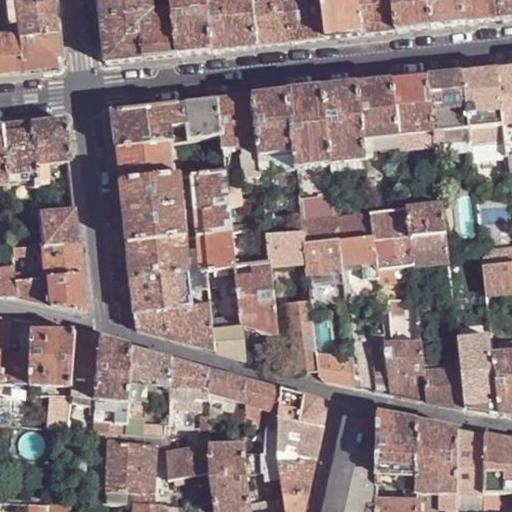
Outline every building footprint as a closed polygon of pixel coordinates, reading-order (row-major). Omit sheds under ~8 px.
[(13,0),(3,1),(6,27),(7,27),(16,26),(13,0)] [(48,0),(16,0),(13,0),(16,26),(17,26),(18,37),(19,39),(53,34),(51,14),(48,0)] [(99,0),(101,11),(102,20),(140,15),(154,14),(153,3),(154,3),(153,0),(99,0)] [(199,55),(213,53),(206,0),(171,0),(173,13),(179,57),(199,55)] [(239,50),(258,48),(252,0),(206,0),(213,53),(239,50)] [(294,44),(287,0),(252,0),(258,48),(278,46),(294,44)] [(328,40),(323,0),(287,0),(294,44),(315,42),(328,40)] [(323,0),(328,40),(351,38),(363,37),(358,0),(323,0)] [(399,33),(394,0),(358,0),(363,37),(387,34),(399,33)] [(433,29),(429,0),(394,0),(399,33),(421,31),(433,29)] [(468,26),(464,0),(429,0),(433,29),(456,27),(468,26)] [(503,22),(499,0),(464,0),(468,26),(491,23),(503,22)] [(511,0),(499,0),(503,22),(511,20),(511,0)] [(179,57),(173,13),(154,14),(140,15),(145,61),(167,58),(179,57)] [(108,65),(145,61),(140,15),(102,20),(106,48),(108,65)] [(8,38),(0,39),(0,76),(57,70),(55,53),(53,34),(19,39),(18,37),(8,38)] [(511,71),(500,72),(505,127),(507,147),(508,157),(511,157),(511,71)] [(464,77),(470,130),(505,127),(500,72),(479,75),(464,77)] [(436,137),(470,132),(470,130),(464,77),(443,79),(430,80),(436,137)] [(436,137),(430,80),(402,83),(395,84),(401,140),(436,137)] [(401,140),(395,84),(373,87),(359,88),(365,144),(401,140)] [(325,92),(333,168),(367,164),(366,154),(365,144),(359,88),(335,91),(325,92)] [(306,94),(289,96),(296,156),(298,171),(333,168),(325,92),(306,94)] [(264,98),(255,99),(260,148),(261,160),(274,158),(287,157),(296,156),(289,96),(264,98)] [(236,101),(220,103),(224,139),(225,152),(246,150),(260,148),(255,99),(236,101)] [(194,106),(184,107),(187,130),(189,143),(224,139),(220,103),(194,106)] [(114,115),(118,151),(168,145),(174,145),(173,131),(187,130),(184,107),(148,111),(114,115)] [(42,123),(28,124),(33,167),(45,166),(67,163),(63,121),(42,123)] [(15,126),(0,127),(0,147),(4,186),(35,183),(33,167),(28,124),(15,126)] [(472,142),(474,158),(480,157),(480,151),(507,147),(505,127),(470,130),(470,132),(472,142)] [(436,137),(437,146),(472,142),(470,132),(436,137)] [(437,146),(436,137),(401,140),(402,150),(402,153),(438,149),(437,146)] [(365,144),(366,154),(402,150),(401,140),(365,144)] [(122,186),(171,180),(168,145),(118,151),(120,175),(122,186)] [(248,180),(262,179),(262,175),(261,160),(260,148),(246,150),(248,180)] [(289,173),(298,171),(296,156),(287,157),(289,173)] [(274,158),(261,160),(262,175),(275,174),(274,158)] [(67,163),(45,166),(47,181),(69,179),(67,163)] [(333,168),(334,175),(368,172),(367,164),(333,168)] [(45,166),(33,167),(35,183),(47,181),(45,166)] [(200,239),(234,235),(231,210),(229,189),(227,173),(193,177),(200,239)] [(188,240),(182,179),(171,180),(122,186),(126,222),(128,246),(188,240)] [(411,241),(447,237),(445,219),(444,208),(408,212),(411,241)] [(73,211),(39,215),(43,247),(77,244),(75,229),(73,211)] [(408,212),(373,217),(375,236),(375,245),(411,241),(408,212)] [(339,221),(341,240),(375,236),(373,217),(339,221)] [(457,218),(445,219),(447,237),(447,241),(458,240),(457,218)] [(339,221),(303,225),(304,236),(305,244),(341,240),(339,221)] [(234,235),(238,270),(254,268),(271,266),(269,240),(268,231),(234,235)] [(200,239),(202,273),(207,273),(238,270),(234,235),(200,239)] [(272,272),(308,268),(305,244),(304,236),(269,240),(271,266),(272,272)] [(341,240),(343,266),(364,264),(378,262),(375,245),(375,236),(341,240)] [(415,270),(450,266),(449,257),(447,241),(447,237),(411,241),(415,270)] [(132,280),(190,275),(188,240),(128,246),(130,268),(132,280)] [(341,240),(305,244),(308,268),(309,275),(344,272),(343,266),(341,240)] [(411,241),(375,245),(378,262),(378,274),(395,272),(415,270),(411,241)] [(43,247),(41,247),(45,279),(47,278),(81,275),(79,260),(77,244),(43,247)] [(37,247),(12,250),(12,256),(37,254),(37,247)] [(511,249),(483,253),(485,269),(511,266),(511,249)] [(366,282),(379,281),(378,274),(378,262),(364,264),(366,282)] [(243,327),(279,338),(272,272),(271,266),(254,268),(255,280),(239,281),(243,327)] [(511,295),(511,266),(485,269),(488,298),(511,295)] [(14,269),(0,270),(0,297),(3,298),(7,298),(12,298),(17,299),(16,282),(14,269)] [(309,275),(310,285),(320,284),(345,281),(344,272),(309,275)] [(379,281),(380,286),(397,284),(395,272),(378,274),(379,281)] [(209,291),(207,273),(202,273),(190,275),(192,293),(209,291)] [(81,275),(47,278),(49,306),(86,316),(84,298),(81,275)] [(136,317),(194,309),(192,293),(190,275),(132,280),(134,304),(136,317)] [(45,279),(16,282),(17,299),(39,304),(49,306),(47,278),(45,279)] [(320,284),(310,285),(311,301),(312,304),(322,303),(320,284)] [(305,374),(319,372),(317,356),(313,319),(312,304),(311,301),(290,303),(298,375),(305,374)] [(391,306),(395,349),(423,346),(418,304),(391,306)] [(195,348),(215,353),(213,332),(210,308),(194,309),(136,317),(138,332),(149,335),(195,348)] [(313,319),(317,356),(331,354),(327,318),(313,319)] [(25,355),(33,355),(34,333),(34,323),(26,321),(25,355)] [(238,359),(248,362),(244,330),(213,332),(215,353),(238,359)] [(500,415),(494,356),(491,330),(458,335),(461,372),(466,411),(485,413),(500,415)] [(53,333),(34,333),(33,355),(33,387),(33,388),(73,388),(76,332),(53,333)] [(73,388),(72,393),(98,396),(103,340),(90,337),(76,332),(73,388)] [(511,335),(499,337),(501,356),(511,355),(511,335)] [(121,345),(103,340),(98,396),(98,401),(130,403),(131,385),(133,349),(121,345)] [(426,375),(423,346),(395,349),(387,350),(391,395),(392,397),(416,401),(429,404),(426,375)] [(133,349),(131,385),(172,389),(173,360),(158,356),(133,349)] [(378,392),(391,395),(387,350),(374,351),(378,392)] [(319,372),(320,379),(340,384),(356,387),(356,380),(352,351),(331,354),(317,356),(319,372)] [(0,354),(0,385),(10,385),(33,387),(33,355),(25,355),(6,354),(0,354)] [(511,417),(511,355),(501,356),(494,356),(500,415),(511,417)] [(173,360),(172,389),(194,391),(210,393),(211,370),(188,364),(173,360)] [(227,375),(211,370),(210,393),(210,395),(246,406),(246,381),(227,375)] [(454,408),(466,411),(461,372),(426,375),(429,404),(454,408)] [(371,379),(356,380),(356,387),(372,390),(371,379)] [(246,381),(246,406),(268,412),(281,415),(281,390),(262,385),(246,381)] [(0,425),(9,426),(10,385),(0,385),(0,425)] [(172,389),(170,405),(194,405),(194,401),(194,391),(172,389)] [(281,419),(324,428),(327,414),(320,401),(306,397),(281,390),(281,415),(281,419)] [(194,391),(194,401),(210,402),(210,395),(210,393),(194,391)] [(210,402),(207,423),(244,425),(244,420),(246,406),(210,395),(210,402)] [(51,397),(49,420),(70,421),(71,398),(51,397)] [(98,401),(97,422),(128,424),(130,404),(130,403),(98,401)] [(140,404),(130,404),(128,424),(127,435),(153,437),(163,438),(164,427),(169,428),(169,421),(164,420),(163,426),(136,424),(136,417),(139,417),(140,404)] [(265,421),(268,412),(246,406),(244,420),(268,427),(271,423),(265,421)] [(375,511),(376,501),(377,476),(378,415),(367,413),(359,411),(346,419),(325,511),(375,511)] [(269,431),(280,434),(281,419),(281,415),(268,412),(265,421),(271,423),(268,427),(269,431)] [(378,415),(377,476),(416,477),(418,423),(396,419),(378,415)] [(321,442),(324,428),(281,419),(280,434),(279,459),(279,464),(316,464),(321,442)] [(97,422),(96,433),(127,435),(128,424),(97,422)] [(416,492),(416,495),(456,496),(457,430),(440,427),(418,423),(416,477),(416,492)] [(457,430),(456,496),(468,496),(484,496),(484,494),(486,435),(472,433),(457,430)] [(92,433),(91,444),(104,445),(105,444),(142,446),(142,442),(153,442),(153,437),(127,435),(96,433),(92,433)] [(511,440),(510,440),(486,435),(484,494),(491,494),(511,494),(511,493),(511,440)] [(188,451),(185,437),(167,440),(168,454),(188,451)] [(104,445),(106,504),(134,506),(151,506),(156,447),(142,446),(105,444),(104,445)] [(168,454),(169,480),(173,479),(183,477),(206,473),(207,447),(188,451),(168,454)] [(245,448),(207,447),(206,473),(212,502),(214,511),(251,511),(244,473),(245,448)] [(279,464),(279,459),(268,459),(268,472),(281,472),(279,464)] [(281,472),(284,499),(308,496),(313,475),(316,464),(279,464),(281,472)] [(185,484),(183,477),(173,479),(175,485),(185,484)] [(404,492),(403,502),(416,502),(416,495),(416,492),(404,492)] [(491,511),(491,494),(484,494),(484,496),(483,511),(491,511)] [(416,502),(415,511),(455,511),(456,509),(456,507),(450,507),(450,501),(456,501),(456,496),(416,495),(416,502)] [(304,511),(306,507),(308,496),(284,499),(286,509),(286,511),(304,511)] [(468,510),(468,496),(456,496),(456,501),(456,507),(456,509),(468,510)] [(375,511),(415,511),(416,502),(403,502),(376,501),(375,511)]
